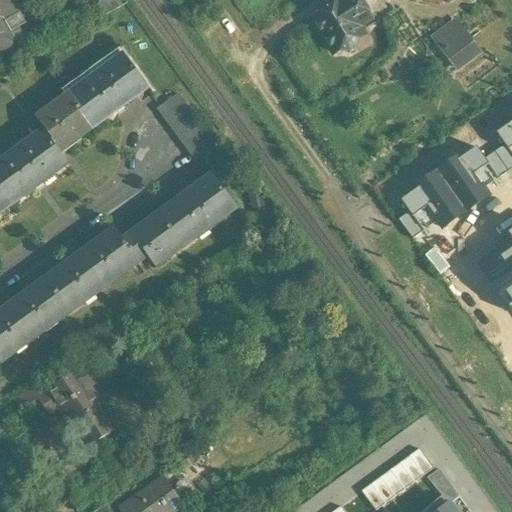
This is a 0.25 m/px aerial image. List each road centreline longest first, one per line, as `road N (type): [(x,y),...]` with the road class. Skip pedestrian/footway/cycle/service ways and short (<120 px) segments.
road 1 (residential): [(0,289),(165,163)]
road 2 (residential): [(511,356),(454,277),(457,249),(511,210)]
